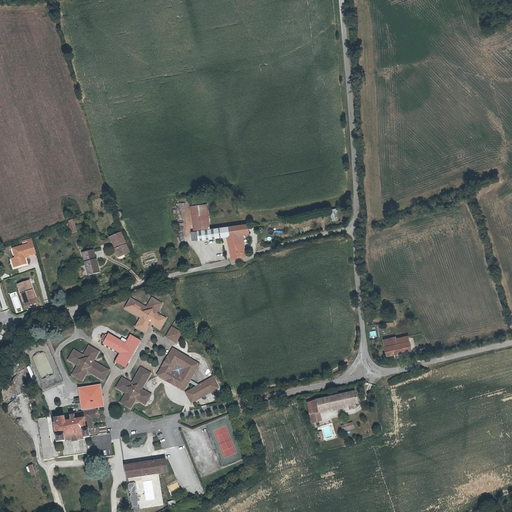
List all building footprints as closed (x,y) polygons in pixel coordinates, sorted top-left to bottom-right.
[(208,203),(193,207),(198,231),(213,228),(208,203)] [(76,218),(70,220),(72,225),(67,227),(69,233),(79,230),(76,218)] [(203,242),(233,235),(236,235),(238,255),(248,253),(248,249),(244,249),(243,243),(247,242),(246,232),(252,231),(250,221),(202,231),(203,242)] [(114,235),(121,255),(134,251),(126,231),(114,235)] [(30,241),(28,242),(13,247),(16,256),(12,257),(15,265),(19,264),(28,261),(26,255),(25,253),(30,252),(38,249),(33,235),(28,237),(30,241)] [(101,270),(95,248),(84,251),(90,274),(101,270)] [(39,304),(30,281),(19,286),(28,309),(39,304)] [(16,292),(11,293),(15,311),(20,310),(16,292)] [(127,308),(142,317),(136,327),(145,333),(151,323),(160,328),(165,319),(156,313),(161,305),(153,299),(148,308),(133,299),(127,308)] [(182,334),(174,328),(169,337),(177,343),(182,334)] [(117,363),(126,368),(127,366),(142,340),(133,335),(128,344),(111,334),(110,336),(106,344),(123,353),(117,363)] [(414,348),(413,339),(396,342),(395,336),(387,337),(390,352),(414,348)] [(74,375),(82,380),(88,370),(95,375),(103,380),(109,371),(106,369),(94,362),(99,352),(90,347),(85,356),(75,350),(72,355),(69,359),(75,363),(79,366),(77,369),(74,375)] [(183,390),(198,365),(174,349),(158,374),(183,390)] [(132,384),(124,380),(119,389),(127,393),(121,403),(130,408),(135,399),(145,404),(151,394),(141,389),(150,373),(142,368),(132,384)] [(218,389),(213,380),(188,392),(192,401),(218,389)] [(106,408),(102,385),(79,388),(83,412),(93,410),(94,419),(101,417),(99,409),(106,408)] [(360,393),(359,389),(320,398),(320,399),(322,410),(322,411),(362,401),(360,395),(360,393)] [(320,399),(311,401),(314,412),(322,410),(320,399)] [(322,411),(322,410),(314,412),(316,421),(324,420),(322,411)] [(71,422),(66,423),(65,418),(55,420),(56,425),(55,426),(59,444),(69,442),(69,441),(87,437),(87,439),(92,438),(90,430),(88,419),(79,421),(78,415),(71,417),(71,422)] [(48,418),(38,420),(45,460),(55,458),(48,418)] [(166,458),(128,464),(129,477),(168,470),(166,458)] [(172,496),(182,492),(177,481),(167,485),(172,496)] [(131,496),(132,502),(134,503),(135,506),(133,507),(133,511),(142,511),(141,507),(140,506),(139,502),(140,501),(139,495),(138,494),(137,490),(138,489),(138,484),(137,482),(131,483),(130,485),(130,490),(132,490),(133,494),(131,496)]
